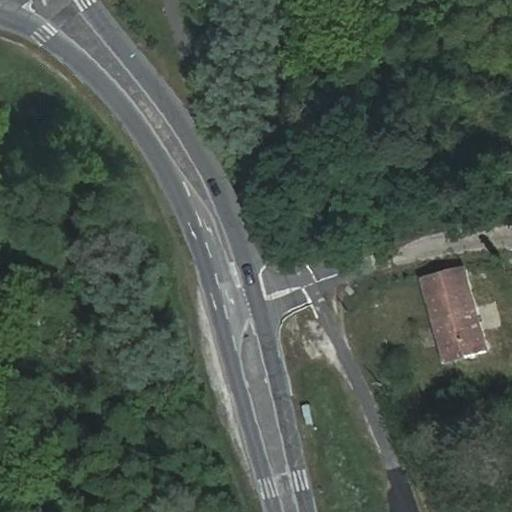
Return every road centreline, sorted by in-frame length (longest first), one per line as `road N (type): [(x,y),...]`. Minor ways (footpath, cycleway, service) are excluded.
road 1 (primary): [(0,14),(44,33),(93,76),(137,125),(169,178),(193,232),(273,511)]
road 2 (primary): [(306,511),(257,301),(207,167),(176,114),(85,0)]
